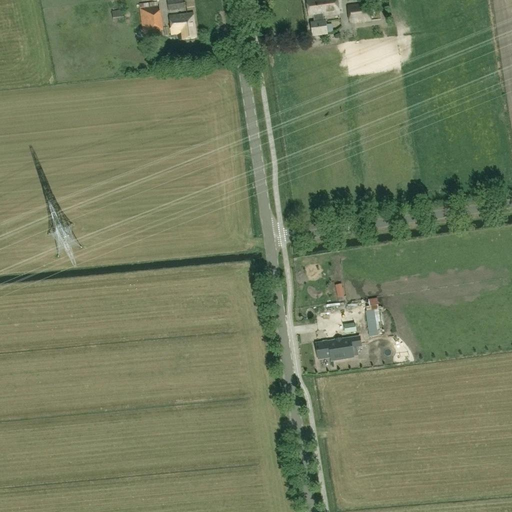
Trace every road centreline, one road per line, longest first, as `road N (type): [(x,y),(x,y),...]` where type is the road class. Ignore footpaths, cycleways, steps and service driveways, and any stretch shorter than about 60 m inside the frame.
road 1 (tertiary): [(313,511),(269,242)]
road 2 (tertiary): [(269,242),(231,0)]
road 3 (unclassified): [(269,242),(511,211)]
